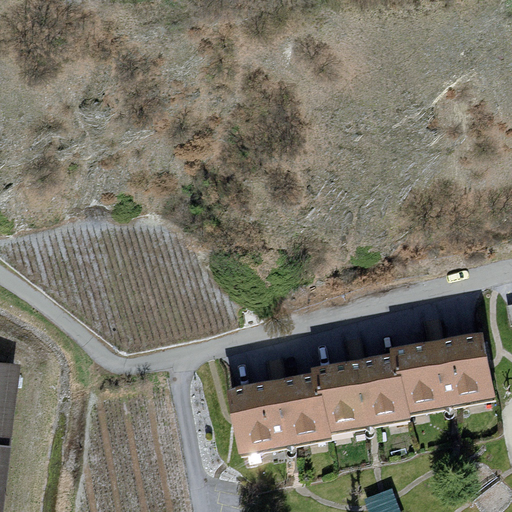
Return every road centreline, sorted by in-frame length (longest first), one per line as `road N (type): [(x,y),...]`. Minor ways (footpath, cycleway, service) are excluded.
road 1 (residential): [(511,269),(184,356)]
road 2 (residential): [(184,356),(115,363),(0,273)]
road 3 (residential): [(184,356),(199,511)]
